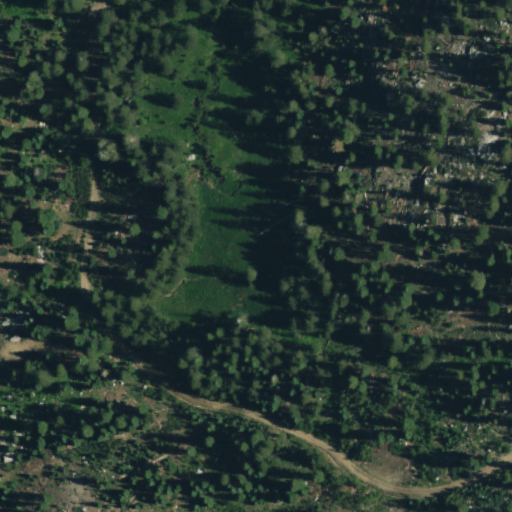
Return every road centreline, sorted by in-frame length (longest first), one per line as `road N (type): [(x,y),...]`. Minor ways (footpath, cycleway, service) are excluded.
road 1 (track): [(48,92),(92,129),(78,294),(116,351),(166,398),(354,462),(412,455),(511,409)]
road 2 (track): [(0,136),(48,92),(94,0)]
